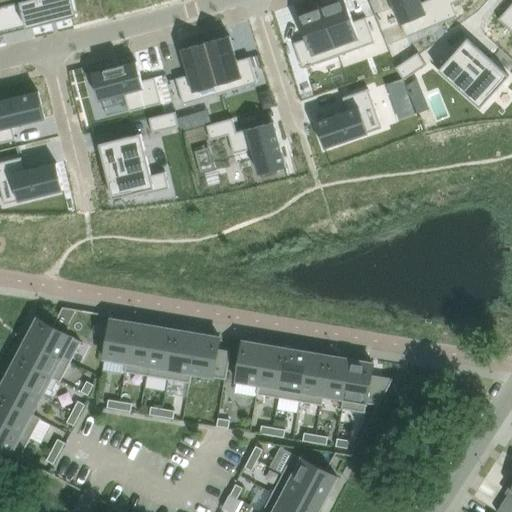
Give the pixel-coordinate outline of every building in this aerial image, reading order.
[(73,0),(25,0),(0,6),(0,35),(78,16),(73,0)] [(345,0),(336,0),(321,6),(339,56),(375,43),(366,17),(353,22),(345,0)] [(420,0),(390,0),(406,38),(444,23),(434,0),(427,0),(422,3),(420,0)] [(434,0),(444,23),(458,17),(453,4),(462,0),(434,0)] [(511,3),(498,19),(511,31),(511,3)] [(306,39),(293,43),(303,69),(339,56),(321,6),(297,14),(306,39)] [(229,36),(205,43),(220,94),(257,83),(250,57),(237,61),(229,36)] [(455,53),(439,71),(480,108),(509,76),(472,43),(467,39),(455,53)] [(189,75),(176,79),(183,105),(220,94),(205,43),(181,50),(189,75)] [(418,53),(395,68),(404,80),(426,65),(418,53)] [(137,62),(92,74),(99,100),(124,93),(129,112),(162,104),(155,77),(142,81),(137,62)] [(403,79),(388,85),(400,120),(415,115),(403,79)] [(347,111),(316,122),(325,148),(382,128),(368,89),(343,98),(347,111)] [(39,92),(0,101),(0,143),(16,140),(12,126),(45,118),(39,92)] [(175,112),(149,118),(153,133),(179,127),(175,112)] [(233,119),(207,126),(211,140),(229,135),(234,154),(253,149),(259,174),(286,167),(274,122),(236,132),(233,119)] [(118,140),(99,144),(101,150),(113,199),(132,194),(133,198),(170,189),(165,172),(151,175),(141,134),(118,140)] [(21,158),(0,162),(0,186),(4,204),(64,190),(57,163),(24,171),(21,158)] [(63,307),(55,322),(66,328),(76,309),(63,307)] [(37,319),(27,339),(71,362),(75,354),(81,342),(37,318),(37,319)] [(108,341),(105,359),(126,362),(133,323),(112,319),(108,341)] [(126,362),(124,372),(146,376),(146,375),(155,326),(134,323),(133,323),(126,362)] [(146,375),(146,376),(168,379),(177,330),(176,330),(155,326),(146,375)] [(168,379),(190,383),(192,373),(199,334),(198,334),(177,330),(168,379)] [(199,334),(192,373),(203,375),(226,379),(231,351),(229,351),(218,349),(220,337),(199,334)] [(17,358),(16,359),(52,377),(60,382),(61,381),(71,362),(27,339),(17,358)] [(243,341),(237,381),(258,385),(265,345),(243,341)] [(258,385),(256,394),(278,398),(287,349),(265,345),(258,385)] [(278,398),(300,402),(300,401),(309,352),(308,352),(288,349),(287,349),(278,398)] [(300,401),(300,402),(322,405),(324,396),(331,356),(330,356),(309,352),(300,401)] [(331,356),(324,396),(343,399),(350,359),(331,356)] [(7,377),(6,377),(42,396),(52,377),(16,359),(7,377)] [(343,399),(341,409),(342,409),(349,410),(365,413),(367,403),(371,376),(373,363),(351,360),(350,359),(343,399)] [(371,376),(367,403),(379,405),(393,379),(371,376)] [(6,377),(0,389),(0,396),(33,414),(42,396),(6,377)] [(87,381),(81,392),(82,392),(88,396),(94,385),(87,381)] [(0,422),(30,438),(31,438),(41,418),(33,414),(0,396),(0,422)] [(109,400),(107,408),(119,410),(119,409),(120,402),(109,400)] [(78,401),(72,412),(73,412),(80,415),(85,405),(78,401)] [(119,409),(119,410),(131,412),(132,404),(120,402),(119,409)] [(151,407),(150,415),(162,417),(163,409),(151,407)] [(163,409),(162,417),(174,419),(175,411),(163,409)] [(72,412),(67,422),(74,426),(80,416),(80,415),(73,412),(72,412)] [(218,419),(217,426),(229,428),(230,421),(230,420),(218,418),(218,419)] [(0,447),(20,458),(31,438),(30,438),(0,422),(0,447)] [(262,428),(260,434),(261,434),(272,436),(274,428),(262,426),(262,428)] [(274,428),(272,436),(284,438),(286,430),(274,428)] [(304,433),(303,441),(315,443),(316,435),(304,433)] [(316,435),(315,443),(317,443),(327,445),(328,437),(316,435)] [(58,439),(52,450),(59,454),(60,454),(65,443),(58,439)] [(337,439),(336,447),(348,449),(348,448),(349,441),(337,439)] [(256,446),(250,457),(251,457),(258,461),(263,450),(256,446)] [(52,450),(47,460),(54,464),(54,463),(60,454),(59,454),(52,450)] [(293,454),(283,473),(327,497),(337,477),(293,454)] [(250,457),(245,467),(252,471),(258,461),(251,457),(250,457)] [(283,474),(273,493),(309,511),(319,511),(327,497),(283,473),(283,474)] [(511,511),(511,482),(505,493),(508,495),(497,511),(511,511)] [(236,484),(230,495),(238,499),(243,488),(236,484)] [(259,486),(250,504),(263,511),(262,511),(309,511),(273,493),(259,486)] [(229,495),(222,508),(230,511),(235,511),(242,501),(238,499),(230,495),(229,495)]
